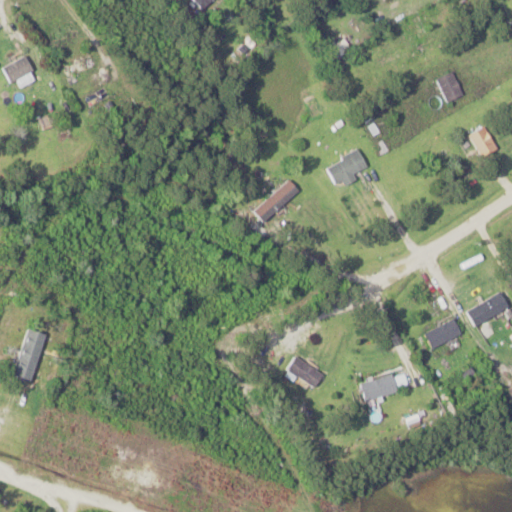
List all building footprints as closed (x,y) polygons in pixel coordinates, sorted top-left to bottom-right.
[(212,0),(189,0),(201,11),(212,0)] [(58,66),(65,80),(95,66),(89,52),(58,66)] [(0,68),(8,84),(32,71),(23,56),(0,68)] [(433,80),(445,103),(461,95),(449,72),(433,80)] [(467,135),(479,158),(494,150),(482,128),(467,135)] [(333,187),(352,178),(350,175),(365,168),(357,151),(324,167),(333,187)] [(251,209),(260,222),(298,194),(289,182),(251,209)] [(464,310),(471,326),(507,309),(500,294),(464,310)] [(422,333),(429,349),(459,336),(453,320),(422,333)] [(10,376),(29,382),(43,335),(24,329),(10,376)] [(313,388),(321,374),(292,357),(284,371),(313,388)] [(358,383),(362,400),(409,389),(405,372),(358,383)]
